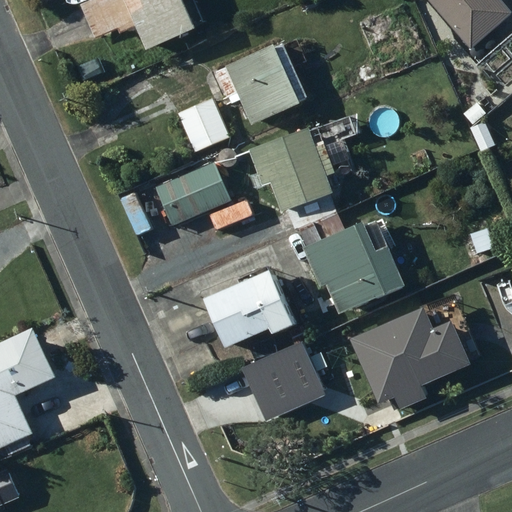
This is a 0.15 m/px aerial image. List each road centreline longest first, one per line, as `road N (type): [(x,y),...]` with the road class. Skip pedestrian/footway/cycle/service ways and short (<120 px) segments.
road 1 (residential): [(201,511),(0,52)]
road 2 (residential): [(359,511),(511,445)]
